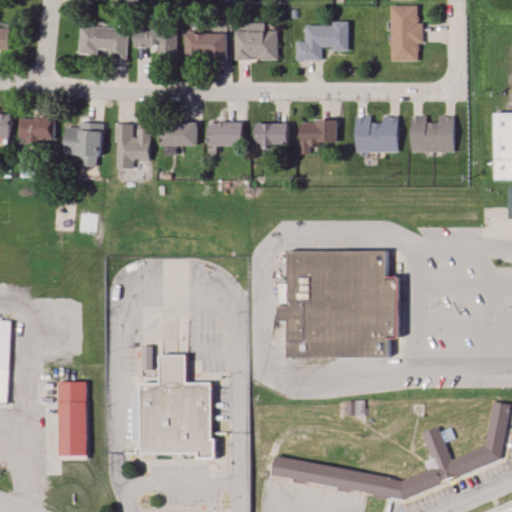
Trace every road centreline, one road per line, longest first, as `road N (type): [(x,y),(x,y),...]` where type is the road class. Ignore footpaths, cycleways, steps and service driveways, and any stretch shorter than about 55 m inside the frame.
road 1 (residential): [(43,87),(51,0),(458,24)]
road 2 (residential): [(403,95),(82,91),(0,82)]
road 3 (residential): [(458,24),(459,86),(448,94),(403,95)]
